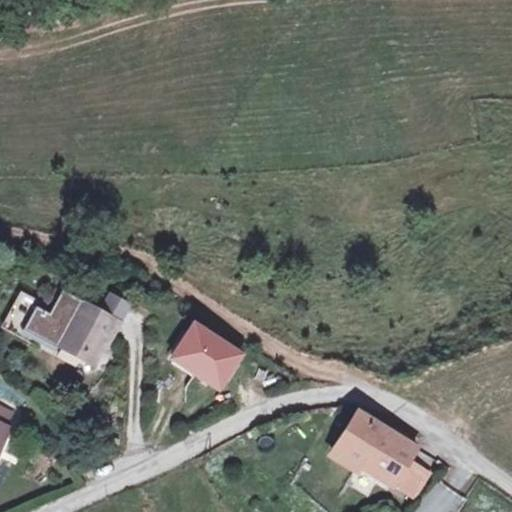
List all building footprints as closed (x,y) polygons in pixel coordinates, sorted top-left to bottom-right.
[(70,344),(105,364),(119,340),(121,341),(129,327),(110,316),(71,293),(58,317),(45,309),(32,332),(66,351),(67,349),(70,344)] [(120,299),(110,316),(129,327),(139,309),(120,299)] [(243,360),(199,328),(176,360),(220,392),(243,360)] [(0,409),(0,426),(6,430),(13,416),(0,409)] [(419,456),(359,413),(335,451),(393,493),(395,490),(409,470),(419,456)] [(0,426),(0,448),(9,431),(6,430),(0,426)] [(429,484),(409,470),(395,490),(415,503),(429,484)]
